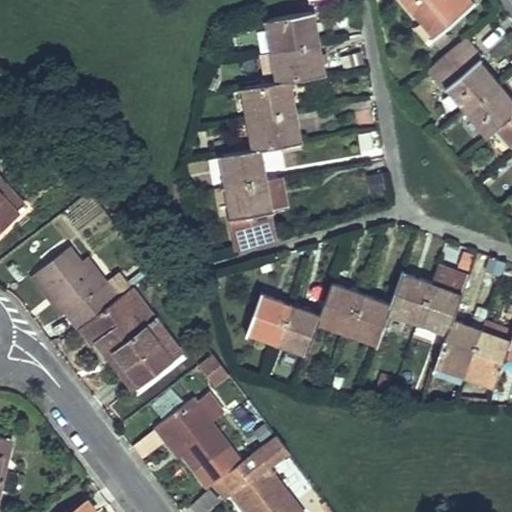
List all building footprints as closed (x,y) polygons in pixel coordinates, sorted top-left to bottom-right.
[(313,0),(315,11),(338,7),(337,0),(313,0)] [(407,0),(436,36),(474,4),(469,0),(407,0)] [(326,72),(315,11),(270,17),(276,51),(281,79),(265,82),(245,86),(251,118),(256,147),(251,148),(223,152),(230,187),(235,217),(230,218),(235,244),(275,230),(272,210),(273,210),(273,208),(286,206),(281,177),(268,180),(262,147),(302,140),(291,79),(326,72)] [(270,17),(264,19),(271,51),(276,51),(270,17)] [(271,51),(261,53),(265,82),(281,79),(276,51),(271,51)] [(479,57),(474,61),(495,84),(511,105),(511,96),(499,82),(479,57)] [(474,61),(446,85),(486,134),(495,127),(510,145),(511,143),(511,105),(495,84),(474,61)] [(245,86),(240,87),(246,118),(251,148),(256,147),(251,118),(245,86)] [(223,152),(218,153),(224,188),(230,218),(235,217),(230,187),(223,152)] [(365,173),(369,190),(385,187),(381,170),(365,173)] [(0,177),(0,191),(19,213),(27,206),(0,177)] [(0,230),(19,213),(0,191),(0,230)] [(275,230),(235,244),(236,249),(277,237),(275,230)] [(71,244),(36,271),(79,326),(81,325),(119,295),(107,279),(101,284),(84,261),(71,244)] [(452,264),(470,269),(475,251),(457,246),(452,264)] [(90,257),(84,261),(101,284),(107,279),(90,257)] [(321,313),(261,292),(247,326),(280,338),(308,348),(313,334),(320,317),(351,327),(379,338),(388,312),(390,307),(420,317),(449,328),(447,332),(437,359),(467,370),(496,381),(506,355),(508,349),(511,350),(511,335),(511,339),(452,319),(462,293),(403,271),(392,303),(332,281),(321,313)] [(94,342),(97,339),(109,355),(115,350),(140,384),(172,359),(144,324),(121,294),(119,295),(81,325),(94,342)] [(390,307),(388,312),(418,322),(447,332),(449,328),(420,317),(390,307)] [(155,316),(144,324),(172,359),(182,352),(155,316)] [(320,317),(313,334),(341,344),(346,332),(378,343),(379,338),(351,327),(320,317)] [(247,326),(245,332),(278,344),(306,354),(308,348),(280,338),(247,326)] [(115,350),(109,355),(135,388),(140,384),(115,350)] [(210,386),(228,377),(217,354),(198,362),(210,386)] [(437,359),(434,365),(464,376),(494,386),(496,381),(467,370),(437,359)] [(193,396),(154,426),(165,440),(171,436),(183,452),(196,469),(230,444),(193,396)] [(0,493),(13,438),(0,435),(0,493)] [(171,436),(165,440),(178,456),(183,452),(171,436)] [(260,445),(213,481),(227,497),(231,494),(245,511),(248,511),(252,510),(253,511),(303,511),(268,465),(272,461),(260,445)] [(87,498),(83,502),(91,511),(96,511),(97,511),(87,498)] [(91,511),(83,502),(69,511),(91,511)]
